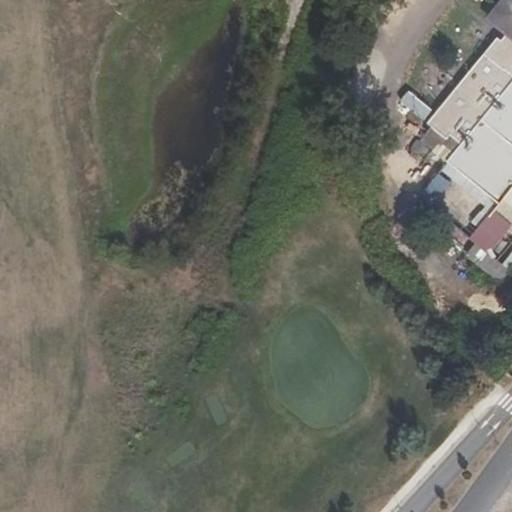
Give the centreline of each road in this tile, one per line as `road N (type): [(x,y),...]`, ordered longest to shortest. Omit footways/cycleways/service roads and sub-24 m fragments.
road 1 (track): [(294,0),(234,190),(187,272)]
road 2 (unclassified): [(511,398),(408,511)]
